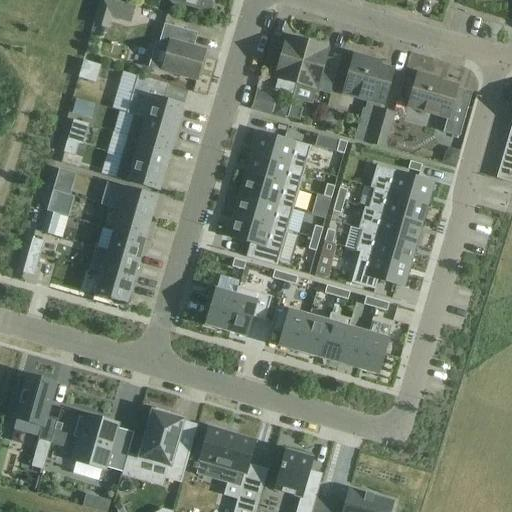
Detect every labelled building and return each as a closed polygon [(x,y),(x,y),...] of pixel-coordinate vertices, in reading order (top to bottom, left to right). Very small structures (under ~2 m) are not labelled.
[(104,0),(100,0),(94,25),(106,29),(110,16),(113,3),(104,0)] [(210,14),(214,0),(170,0),(170,2),(210,14)] [(197,82),(204,58),(206,51),(194,48),(198,35),(164,25),(158,47),(156,46),(150,69),(197,82)] [(271,43),(264,66),(277,70),(284,83),(296,86),(299,76),(308,43),(297,39),(283,47),(271,43)] [(299,76),(296,86),(307,90),(320,82),(333,86),(340,63),(327,59),(320,46),(308,43),(299,76)] [(382,112),(393,72),(380,68),(381,64),(354,56),(343,95),(367,102),(364,114),(376,118),(369,145),(384,149),(394,115),(382,112)] [(458,88),(456,87),(434,81),(435,79),(418,74),(408,109),(447,120),(448,120),(453,104),(458,88)] [(83,76),(79,90),(94,94),(97,80),(83,76)] [(166,102),(171,87),(138,78),(134,93),(166,102)] [(177,130),(184,107),(166,102),(134,93),(127,115),(135,117),(146,121),(177,130)] [(274,102),(256,97),(252,110),(270,116),(274,102)] [(76,102),(72,116),(81,119),(85,104),(76,102)] [(447,120),(443,134),(460,138),(468,109),(453,104),(448,120),(447,120)] [(135,117),(129,139),(171,151),(177,130),(146,121),(135,117)] [(74,122),(68,142),(79,146),(83,147),(89,126),(74,122)] [(511,126),(496,180),(511,184),(511,126)] [(258,133),(252,154),(305,170),(311,148),(258,133)] [(129,139),(123,160),(165,172),(171,151),(129,139)] [(76,157),(79,146),(68,142),(65,154),(76,157)] [(340,142),(336,153),(344,155),(347,144),(340,142)] [(252,154),(246,175),(299,191),(305,170),(252,154)] [(388,156),(386,164),(397,167),(399,159),(388,156)] [(123,160),(117,180),(128,183),(159,192),(165,172),(123,160)] [(377,167),(370,190),(374,191),(428,207),(434,184),(377,167)] [(59,171),(53,192),(68,196),(75,175),(59,171)] [(246,175),(240,195),(293,211),(299,191),(246,175)] [(151,221),(157,199),(107,184),(101,206),(120,212),(151,221)] [(327,186),(324,198),(332,200),(335,188),(327,186)] [(340,190),(336,201),(344,203),(347,192),(340,190)] [(374,191),(369,210),(422,226),(428,207),(374,191)] [(53,192),(47,213),(59,216),(68,219),(74,198),(68,196),(53,192)] [(240,195),(234,216),(287,232),(293,211),(240,195)] [(324,198),(321,209),(328,211),(332,200),(324,198)] [(336,201),(333,213),(341,215),(344,203),(336,201)] [(365,209),(359,231),(362,232),(416,248),(422,226),(369,210),(365,209)] [(145,242),(151,221),(120,212),(114,233),(145,242)] [(47,213),(41,234),(53,237),(59,216),(47,213)] [(234,216),(227,239),(250,245),(246,259),(277,267),(287,232),(234,216)] [(315,228),(312,239),(320,241),(323,230),(315,228)] [(328,231),(325,243),(332,245),(336,233),(328,231)] [(358,249),(356,253),(360,254),(410,269),(416,248),(362,232),(358,249)] [(139,263),(145,242),(114,233),(108,254),(139,263)] [(41,254),(45,243),(33,239),(30,251),(41,254)] [(312,239),(309,251),(316,253),(320,241),(312,239)] [(325,243),(321,254),(329,256),(332,245),(325,243)] [(35,277),(41,254),(30,251),(23,274),(35,277)] [(132,284),(139,263),(108,254),(102,275),(132,284)] [(360,254),(352,285),(375,291),(378,282),(404,289),(410,269),(360,254)] [(234,261),(232,268),(244,272),(246,264),(234,261)] [(274,272),(272,280),(284,283),(286,275),(274,272)] [(127,304),(132,284),(102,275),(96,295),(127,304)] [(286,275),(284,283),(296,286),(298,279),(286,275)] [(327,287),(325,295),(336,298),(338,290),(327,287)] [(236,296),(225,332),(247,339),(253,319),(265,322),(272,298),(238,288),(236,296)] [(216,290),(205,327),(225,332),(236,296),(216,290)] [(338,290),(336,298),(348,302),(350,294),(338,290)] [(366,298),(364,306),(376,309),(378,302),(366,298)] [(378,302),(376,309),(387,313),(389,305),(378,302)] [(277,308),(270,332),(282,335),(278,348),(299,354),(310,317),(277,308)] [(328,323),(318,359),(339,365),(350,329),(352,321),(331,315),(328,323)] [(310,317),(299,354),(318,359),(328,323),(310,317)] [(350,329),(339,365),(358,371),(368,334),(350,329)] [(368,334),(358,371),(379,377),(389,340),(368,334)] [(38,441),(51,445),(58,421),(46,417),(56,385),(27,377),(15,420),(42,427),(38,441)] [(153,413),(140,459),(169,467),(165,480),(181,484),(191,449),(177,444),(183,421),(168,417),(169,414),(156,410),(155,414),(153,413)] [(85,420),(73,462),(77,463),(73,475),(98,483),(102,470),(105,471),(106,469),(123,474),(129,450),(116,447),(114,442),(117,429),(118,425),(86,416),(85,420)] [(209,430),(200,461),(233,471),(229,484),(240,487),(244,474),(246,475),(247,471),(255,443),(209,430)] [(286,453),(275,491),(301,499),(297,511),(312,511),(321,483),(307,479),(313,460),(286,453)] [(35,456),(32,468),(44,471),(47,460),(35,456)] [(229,484),(225,496),(239,500),(235,511),(256,511),(266,477),(247,471),(246,475),(244,474),(240,487),(229,484)] [(349,492),(343,511),(391,511),(393,504),(349,492)] [(328,501),(324,511),(334,511),(337,504),(328,501)]
